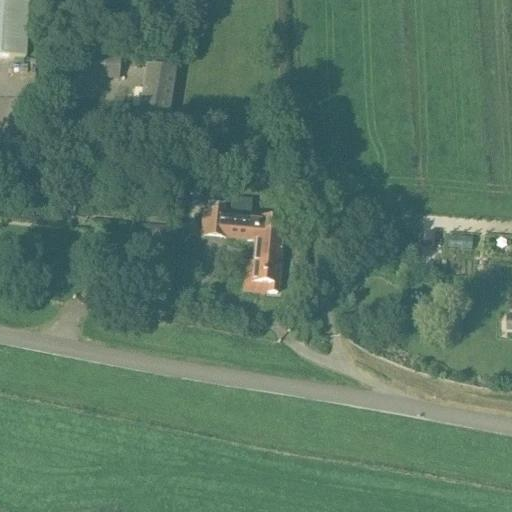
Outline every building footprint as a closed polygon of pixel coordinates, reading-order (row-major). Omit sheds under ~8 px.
[(27,0),(0,0),(0,52),(25,54),(27,0)] [(120,57),(80,54),(78,79),(119,82),(120,57)] [(173,74),(147,70),(137,131),(164,135),(173,74)] [(298,224),(284,222),(250,219),(251,216),(203,211),(200,239),(255,244),(251,286),(268,288),(267,296),(277,297),(282,241),(296,243),(298,224)] [(426,234),(425,248),(433,249),(434,235),(426,234)]
